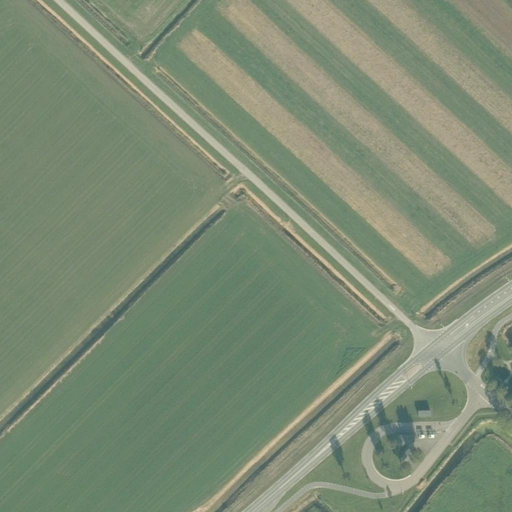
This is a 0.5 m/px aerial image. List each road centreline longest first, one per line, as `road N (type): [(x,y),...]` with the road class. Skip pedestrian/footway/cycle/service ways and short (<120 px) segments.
road 1 (unclassified): [(433,343),(55,0)]
road 2 (primary): [(292,476),(443,353)]
road 3 (primary): [(433,343),(292,476)]
road 4 (unclassified): [(482,391),(409,484),(394,486)]
